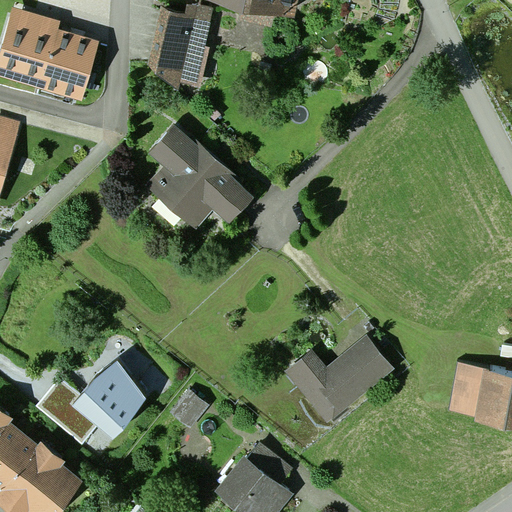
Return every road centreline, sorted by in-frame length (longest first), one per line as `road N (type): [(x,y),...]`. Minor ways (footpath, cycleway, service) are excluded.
road 1 (residential): [(511,166),(433,0)]
road 2 (residential): [(122,0),(116,120)]
